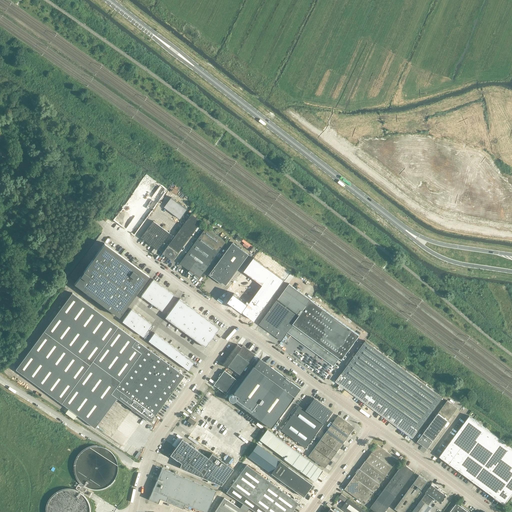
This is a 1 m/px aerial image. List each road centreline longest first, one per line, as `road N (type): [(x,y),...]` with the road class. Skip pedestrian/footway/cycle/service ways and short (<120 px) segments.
road 1 (secondary): [(185,59),(407,231)]
road 2 (unclassified): [(133,511),(157,438),(238,326)]
road 3 (unclassified): [(238,326),(100,223)]
road 4 (unclassified): [(373,426),(238,326)]
road 5 (unclassified): [(491,511),(373,426)]
